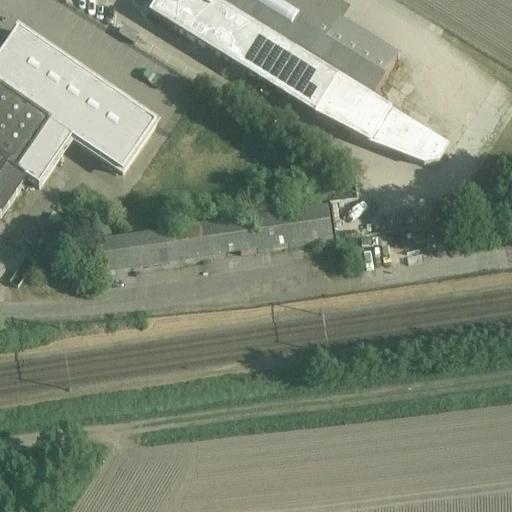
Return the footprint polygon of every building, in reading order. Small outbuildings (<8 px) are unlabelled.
[(162,0),(151,18),(313,120),(337,82),(297,58),(323,15),(299,0),(162,0)] [(399,62),(323,15),(297,58),(337,82),(313,120),(315,121),(370,146),(425,168),(440,166),(449,151),(373,104),(399,62)] [(0,93),(5,97),(39,48),(19,34),(0,61),(0,93)] [(25,110),(58,61),(39,48),(5,97),(25,110)] [(44,124),(78,75),(58,61),(25,110),(44,124)] [(64,137),(98,88),(78,75),(44,124),(50,128),(64,137)] [(84,151),(117,102),(98,88),(64,137),(72,143),(84,151)] [(25,110),(5,97),(0,93),(0,221),(27,183),(17,176),(50,128),(44,124),(25,110)] [(103,164),(137,115),(117,102),(84,151),(103,164)] [(123,178),(157,129),(137,115),(103,164),(123,178)] [(260,115),(257,125),(284,135),(288,125),(260,115)] [(38,191),(72,143),(64,137),(50,128),(17,176),(27,183),(38,191)] [(96,246),(101,279),(333,244),(328,212),(96,246)]
